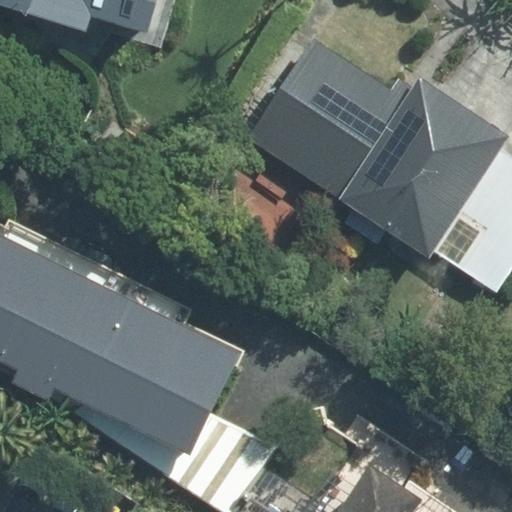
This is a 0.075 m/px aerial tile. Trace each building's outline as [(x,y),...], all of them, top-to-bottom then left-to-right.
[(167,0),(0,0),(0,16),(149,61),(167,0)] [(498,150),(327,37),(254,146),(426,259),(498,150)] [(0,368),(56,394),(108,283),(0,233),(0,368)] [(108,283),(56,394),(194,456),(245,344),(108,283)] [(0,500),(20,470),(0,456),(0,500)] [(429,511),(380,477),(356,511),(429,511)]
